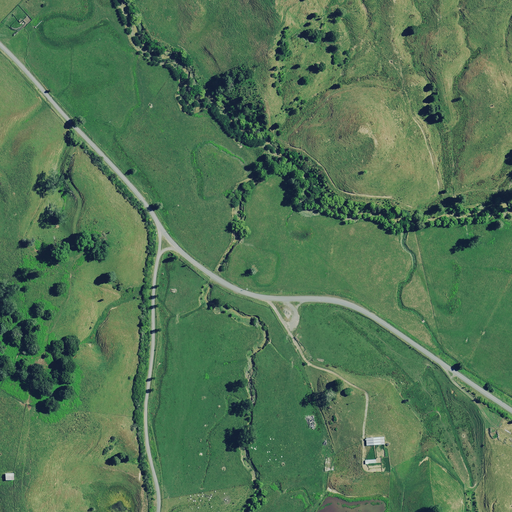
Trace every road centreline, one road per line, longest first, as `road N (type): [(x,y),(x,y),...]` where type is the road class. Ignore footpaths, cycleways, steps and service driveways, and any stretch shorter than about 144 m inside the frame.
road 1 (tertiary): [(167,240),(231,294),(346,303),(511,413)]
road 2 (unclassified): [(167,240),(157,257),(149,424),(155,511)]
road 3 (tertiary): [(0,46),(167,240)]
